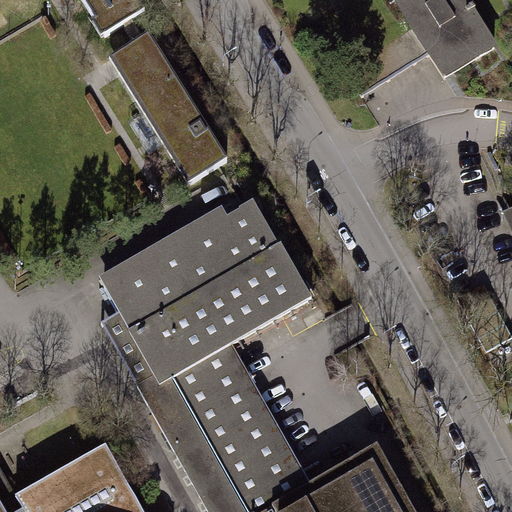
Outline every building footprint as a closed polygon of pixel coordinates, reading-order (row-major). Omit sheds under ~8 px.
[(81,0),(96,24),(102,20),(110,35),(123,27),(131,22),(145,13),(136,0),(81,0)] [(390,0),(409,27),(428,57),(444,81),(496,48),(464,0),(390,0)] [(134,45),(110,60),(187,185),(226,162),(148,37),(143,40),(131,22),(123,27),(134,45)] [(428,57),(409,27),(345,69),(364,99),(428,57)] [(209,511),(263,511),(311,486),(232,345),(312,300),(282,246),(277,249),(252,204),(103,288),(118,315),(103,323),(209,511)] [(491,300),(464,314),(486,353),(511,339),(491,300)] [(0,511),(143,511),(107,447),(16,499),(0,470),(0,511)] [(413,511),(377,448),(311,486),(263,511),(413,511)]
